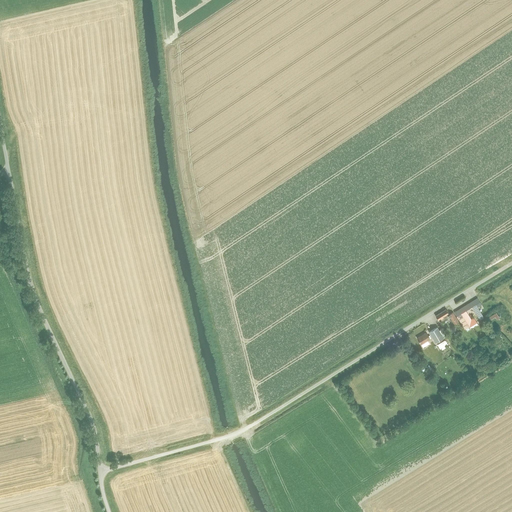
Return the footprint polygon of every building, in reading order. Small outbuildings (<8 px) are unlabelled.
[(472,324),(464,311),(472,306),(480,319),(483,317),(477,307),(481,304),(477,298),(458,309),(462,315),(458,318),(465,329),(472,324)] [(454,324),(458,322),(452,312),(449,314),(445,309),(435,315),(438,320),(440,323),(450,317),(454,324)] [(496,312),(487,317),(489,320),(495,317),(497,319),(499,318),(496,312)] [(429,332),(431,336),(435,343),(443,338),(437,327),(429,332)] [(426,332),(419,336),(417,338),(421,344),(430,339),(426,332)]
